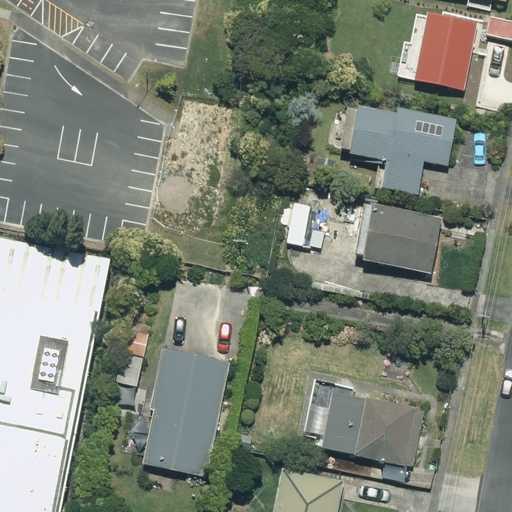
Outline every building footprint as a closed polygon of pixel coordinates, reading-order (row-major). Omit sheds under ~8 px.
[(511,24),(488,20),(484,38),(511,43),(511,24)] [(178,98),(155,221),(211,232),(235,108),(178,98)] [(383,163),(378,190),(415,197),(422,164),(445,168),(454,121),(394,110),(393,117),(355,110),(346,156),(383,163)] [(368,208),(358,264),(429,277),(439,221),(368,208)] [(0,511),(55,511),(107,263),(0,241),(0,511)] [(147,413),(151,413),(140,469),(204,480),(226,367),(158,355),(147,413)] [(113,385),(134,389),(139,362),(117,358),(113,385)] [(332,369),(316,367),(315,377),(331,380),(332,369)] [(318,451),(402,469),(413,412),(329,395),(318,451)] [(335,511),(341,486),(278,473),(270,511),(335,511)]
